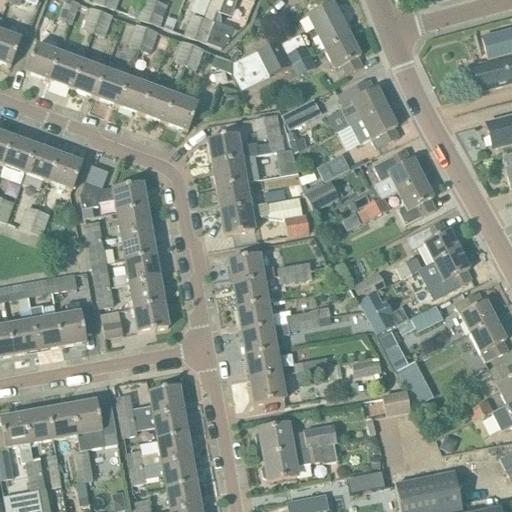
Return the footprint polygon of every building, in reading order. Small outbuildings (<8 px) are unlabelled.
[(6,0),(6,3),(19,9),(22,0),(6,0)] [(104,9),(106,0),(93,0),(92,4),(104,9)] [(106,0),(104,9),(114,13),(118,0),(106,0)] [(145,0),(137,21),(149,25),(156,5),(145,0)] [(237,0),(238,0),(210,0),(203,21),(195,42),(221,51),(229,43),(227,43),(232,31),(212,24),(216,14),(220,16),(225,0),(237,0)] [(78,6),(67,2),(59,23),(71,27),(78,6)] [(160,30),(168,9),(156,5),(149,25),(160,30)] [(325,52),(351,39),(334,5),(308,18),(325,52)] [(93,36),(101,14),(89,10),(81,32),(93,36)] [(101,14),(93,36),(104,40),(111,18),(101,14)] [(195,42),(203,21),(191,17),(184,37),(195,42)] [(1,22),(0,24),(0,64),(11,68),(21,41),(4,35),(8,25),(1,22)] [(139,53),(147,31),(135,27),(127,48),(139,53)] [(476,95),(511,85),(511,30),(480,39),(487,63),(511,56),(511,58),(469,70),(476,95)] [(147,31),(139,53),(150,57),(158,36),(147,31)] [(351,39),(325,52),(335,72),(342,68),(347,78),(363,70),(358,60),(361,58),(351,39)] [(291,69),(310,59),(305,48),(286,58),(278,43),(254,55),(267,80),(290,68),(291,69)] [(185,69),(192,49),(180,44),(173,65),(185,69)] [(49,82),(60,54),(36,45),(26,73),(49,82)] [(192,49),(185,69),(195,73),(203,53),(192,49)] [(49,82),(72,91),(83,63),(60,54),(49,82)] [(231,77),(231,63),(214,57),(210,69),(231,77)] [(310,59),(291,69),(296,79),(316,69),(310,59)] [(72,91),(95,99),(106,71),(83,63),(72,91)] [(95,99),(118,108),(129,80),(106,71),(95,99)] [(118,108),(141,116),(152,88),(129,80),(118,108)] [(349,129),(388,110),(377,89),(373,91),(368,82),(336,99),(342,111),(340,112),(349,129)] [(141,116),(164,125),(175,97),(152,88),(141,116)] [(175,97),(164,125),(188,134),(198,105),(175,97)] [(313,102),(281,118),(289,133),(321,117),(313,102)] [(377,152),(384,149),(399,141),(394,131),(397,129),(388,110),(349,129),(358,146),(370,140),(377,152)] [(276,154),(284,153),(281,139),(279,139),(276,117),(253,122),(257,143),(266,141),(267,146),(256,148),(255,146),(240,149),(237,136),(208,141),(212,166),(253,158),(276,154)] [(492,152),(511,146),(511,118),(485,126),(492,152)] [(0,166),(3,168),(13,139),(0,134),(0,166)] [(3,168),(26,176),(36,148),(13,139),(3,168)] [(26,176),(49,185),(59,156),(36,148),(26,176)] [(284,153),(276,154),(278,165),(293,162),(290,151),(284,153)] [(382,185),(391,180),(398,194),(424,181),(414,161),(411,163),(406,153),(373,169),(382,185)] [(59,156),(49,185),(72,193),(83,165),(59,156)] [(341,157),(316,170),(324,185),(349,172),(341,157)] [(253,158),(212,166),(217,189),(246,184),(257,182),(253,158)] [(511,158),(502,161),(510,191),(511,190),(511,158)] [(299,180),(304,197),(322,187),(321,184),(306,191),(304,186),(314,182),(311,175),(299,180)] [(436,212),(431,202),(434,200),(424,181),(398,194),(405,207),(397,211),(405,227),(436,212)] [(116,215),(146,209),(142,184),(101,192),(84,186),(79,199),(81,212),(97,209),(97,207),(114,203),(116,215)] [(246,184),(217,189),(221,213),(250,208),(246,184)] [(313,215),(338,202),(329,185),(303,198),(313,215)] [(265,205),(284,202),(283,191),(263,195),(265,205)] [(0,199),(0,222),(7,225),(14,205),(2,201),(2,200),(0,199)] [(250,208),(221,213),(225,237),(255,232),(253,221),(268,218),(268,220),(281,221),(283,221),(287,240),(309,236),(306,217),(302,218),(298,200),(285,202),(284,202),(265,205),(251,208),(250,208)] [(346,234),(360,227),(359,226),(388,211),(383,201),(354,216),(341,224),(346,234)] [(30,234),(38,213),(26,209),(18,230),(30,234)] [(121,239),(151,234),(146,209),(116,215),(121,239)] [(38,213),(30,234),(41,239),(49,217),(38,213)] [(86,246),(101,243),(98,224),(83,227),(86,246)] [(412,252),(425,246),(434,265),(460,251),(450,231),(447,233),(442,224),(407,242),(412,252)] [(126,263),(155,258),(151,234),(121,239),(126,263)] [(277,278),(324,270),(322,259),(316,260),(313,242),(279,248),(281,262),(290,261),(292,269),(276,271),(277,278)] [(86,246),(90,270),(106,267),(101,243),(86,246)] [(460,251),(434,265),(444,285),(451,281),(456,290),(472,283),(467,273),(470,271),(460,251)] [(234,285),(274,278),(272,269),(262,271),(260,256),(229,261),(234,285)] [(130,287),(159,281),(155,258),(126,263),(128,277),(112,280),(113,289),(130,286),(130,287)] [(414,262),(394,272),(400,283),(419,273),(414,262)] [(110,290),(106,267),(90,270),(95,293),(110,290)] [(324,270),(277,278),(279,286),(311,280),(309,274),(324,271),(324,270)] [(74,276),(49,281),(52,296),(76,292),(74,277),(74,276)] [(234,285),(238,309),(268,304),(264,281),(274,279),(274,278),(234,285)] [(49,281),(25,285),(28,300),(46,297),(45,293),(51,292),(51,296),(52,296),(49,281)] [(134,310),(164,305),(159,281),(130,287),(134,310)] [(7,289),(1,290),(4,304),(9,303),(9,304),(17,302),(27,300),(28,300),(25,285),(7,288),(7,289)] [(113,309),(110,290),(95,293),(98,311),(113,309)] [(471,335),(496,322),(487,303),(483,305),(478,295),(456,306),(471,335)] [(375,296),(358,305),(366,319),(376,338),(393,329),(387,317),(390,315),(385,304),(381,306),(375,296)] [(238,309),(242,333),(318,320),(318,321),(329,319),(328,311),(290,317),(289,314),(270,317),(268,304),(238,309)] [(67,316),(56,318),(61,347),(86,343),(79,305),(66,307),(67,316)] [(164,305),(134,310),(139,335),(168,330),(164,305)] [(30,310),(37,352),(61,347),(56,318),(44,320),(42,308),(30,310)] [(435,309),(410,322),(416,334),(441,322),(435,309)] [(30,310),(19,312),(21,324),(8,327),(13,356),(37,352),(30,313),(30,310)] [(101,328),(102,328),(104,342),(122,339),(120,324),(118,314),(99,317),(101,328)] [(318,320),(242,333),(246,357),(276,352),(274,338),(289,336),(289,334),(319,329),(318,321),(318,320)] [(486,365),(493,362),(508,354),(503,344),(507,343),(496,322),(471,335),(486,365)] [(8,327),(0,327),(0,358),(13,356),(8,327)] [(246,357),(250,381),(281,375),(276,352),(246,357)] [(388,361),(395,374),(406,368),(400,355),(388,361)] [(377,360),(350,365),(353,381),(380,376),(377,360)] [(294,373),(326,367),(325,361),(293,367),(294,373)] [(326,367),(294,373),(296,383),(328,377),(329,383),(340,381),(338,366),(326,368),(326,367)] [(507,406),(511,403),(511,367),(499,374),(504,383),(497,387),(507,406)] [(281,375),(250,381),(255,405),(285,400),(281,375)] [(415,409),(432,400),(424,385),(407,394),(415,409)] [(152,408),(131,412),(133,421),(183,412),(179,387),(150,392),(152,408)] [(405,395),(380,399),(384,420),(409,416),(405,395)] [(129,398),(114,400),(118,423),(133,421),(131,412),(129,398)] [(97,408),(96,402),(71,406),(77,436),(80,453),(87,452),(87,453),(104,450),(101,432),(114,429),(109,405),(97,408)] [(486,403),(467,414),(472,424),(492,414),(486,403)] [(511,403),(507,406),(507,407),(491,415),(500,434),(511,428),(511,403)] [(53,440),(77,436),(71,406),(48,411),(53,440)] [(53,440),(48,411),(23,415),(29,445),(53,440)] [(183,412),(133,421),(135,433),(156,429),(158,442),(188,436),(183,412)] [(29,445),(23,415),(0,419),(0,421),(5,449),(18,447),(22,465),(24,465),(27,479),(41,477),(39,463),(31,464),(28,445),(29,445)] [(372,420),(364,422),(368,438),(376,436),(372,420)] [(133,421),(118,423),(121,441),(136,438),(135,433),(133,421)] [(264,458),(336,444),(333,428),(302,433),(302,435),(289,438),(287,427),(260,432),(260,433),(256,436),(254,439),(255,447),(258,449),(263,449),(264,458)] [(161,454),(139,458),(141,470),(142,470),(192,460),(188,436),(158,442),(161,454)] [(336,444),(264,458),(266,465),(262,467),(260,471),(261,480),(265,481),(269,482),(269,483),(297,478),(295,468),(322,464),(323,466),(340,463),(336,444)] [(80,453),(72,455),(75,470),(82,469),(89,467),(87,453),(87,452),(80,453)] [(511,484),(511,483),(511,453),(499,460),(511,484)] [(7,454),(0,455),(0,483),(12,482),(7,454)] [(139,454),(124,457),(127,472),(141,470),(139,458),(139,454)] [(55,458),(45,460),(51,491),(61,489),(55,458)] [(192,460),(142,470),(145,483),(165,479),(167,489),(196,484),(192,460)] [(92,483),(89,467),(82,469),(75,470),(77,485),(85,484),(92,483)] [(141,470),(127,472),(130,488),(145,486),(145,483),(142,470),(141,470)] [(398,511),(461,511),(454,474),(394,486),(398,511)] [(39,510),(40,510),(40,511),(51,511),(48,492),(46,492),(45,491),(44,491),(41,477),(27,479),(30,495),(36,493),(39,510)] [(196,484),(167,489),(170,511),(177,511),(200,508),(196,484)] [(123,511),(121,496),(113,498),(115,511),(123,511)] [(287,511),(327,511),(326,497),(286,501),(287,511)] [(148,511),(147,503),(133,505),(134,511),(148,511)]
